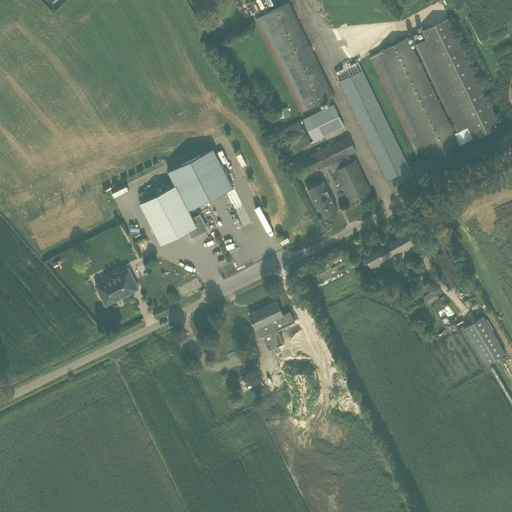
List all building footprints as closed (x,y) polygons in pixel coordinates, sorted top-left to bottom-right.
[(255,18),(301,112),(335,96),(289,2),(255,18)] [(499,126),(447,18),(422,30),(426,38),(414,44),(457,132),(454,133),(407,37),(369,55),(416,154),(429,148),(433,158),(499,126)] [(410,169),(359,61),(336,72),(387,180),(410,169)] [(334,101),(314,111),(325,134),(345,124),(334,101)] [(302,177),(331,163),(350,204),(372,194),(356,159),(352,161),(350,157),(349,155),(356,152),(348,136),(295,161),(302,177)] [(168,170),(175,184),(140,202),(161,243),(188,230),(192,237),(205,230),(207,226),(200,213),(193,217),(189,209),(233,186),(213,147),(168,170)] [(325,216),(337,210),(324,181),(307,189),(314,203),(315,203),(318,210),(321,208),(325,216)] [(383,260),(421,238),(414,225),(364,253),(371,267),(383,261),(383,260)] [(431,259),(449,288),(462,280),(444,251),(431,259)] [(139,288),(128,267),(96,284),(106,304),(139,288)] [(430,303),(439,296),(432,287),(424,294),(430,303)] [(263,336),(280,372),(299,409),(299,410),(319,451),(311,455),(322,478),(330,474),(346,507),(379,489),(298,319),(295,320),(290,311),(283,314),(277,301),(250,314),(252,319),(252,320),(253,322),(254,322),(256,328),(261,337),(263,336)] [(487,364),(505,353),(483,316),(464,327),(487,364)]
